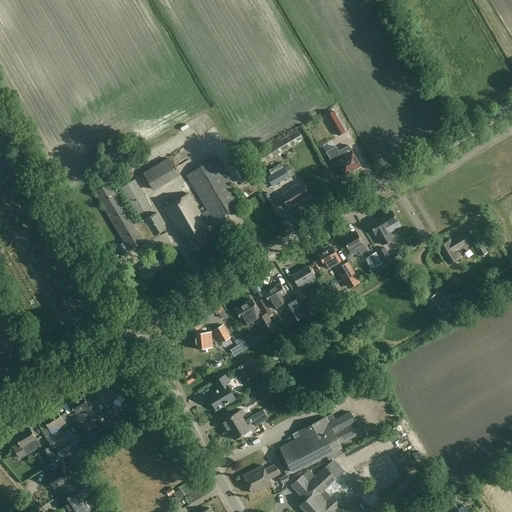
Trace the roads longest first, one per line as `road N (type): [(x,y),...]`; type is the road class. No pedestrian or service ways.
road 1 (unclassified): [(135,332),(511,107)]
road 2 (track): [(171,397),(416,258)]
road 3 (unclassified): [(135,332),(0,106)]
road 4 (unclassified): [(238,511),(135,332)]
road 5 (unclassified): [(0,410),(135,332)]
